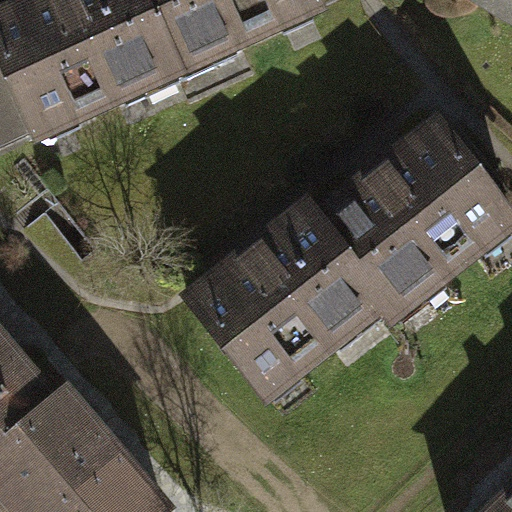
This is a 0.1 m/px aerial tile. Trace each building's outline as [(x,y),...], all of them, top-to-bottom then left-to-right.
[(153,0),(0,0),(0,71),(26,128),(31,139),(185,69),(153,0)] [(324,0),(153,0),(185,69),(327,4),(324,0)] [(511,18),(511,0),(472,0),(510,22),(511,18)] [(0,71),(0,140),(26,128),(0,71)] [(511,199),(449,118),(325,213),(403,313),(387,324),(395,334),(511,243),(511,199)] [(315,199),(184,299),(272,413),(387,324),(403,313),(325,213),(315,199)] [(0,432),(50,388),(0,332),(0,432)] [(61,378),(50,388),(0,432),(0,511),(163,511),(173,503),(61,378)] [(511,511),(511,473),(475,511),(511,511)]
